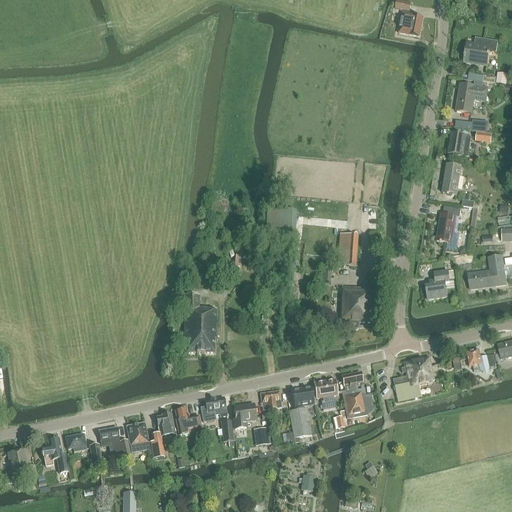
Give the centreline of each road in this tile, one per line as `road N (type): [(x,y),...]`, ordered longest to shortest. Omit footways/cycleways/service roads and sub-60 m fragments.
road 1 (tertiary): [(0,436),(400,348)]
road 2 (tertiary): [(400,348),(442,0)]
